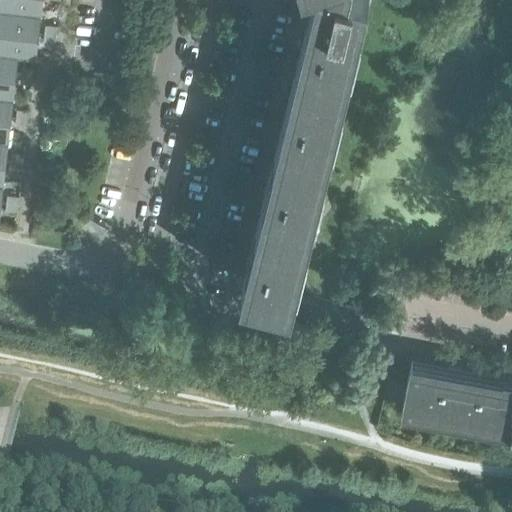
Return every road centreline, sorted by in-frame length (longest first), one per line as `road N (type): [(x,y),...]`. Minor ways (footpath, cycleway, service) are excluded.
road 1 (residential): [(265,0),(201,272),(121,253),(113,244)]
road 2 (residential): [(26,251),(46,77),(60,53),(99,56),(105,0)]
road 3 (residential): [(179,0),(144,196),(113,244)]
